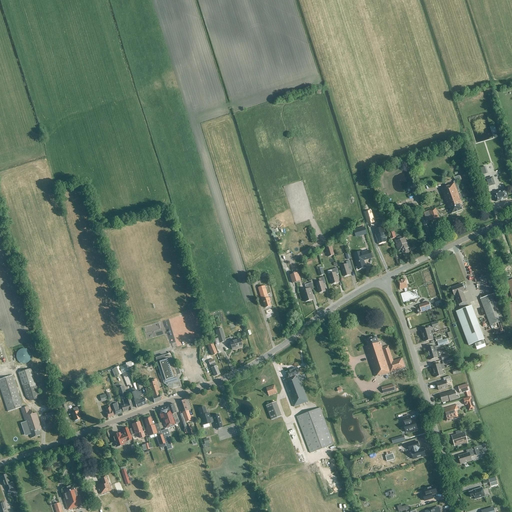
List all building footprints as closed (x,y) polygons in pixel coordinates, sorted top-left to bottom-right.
[(495,171),(501,171),(501,168),(496,167),(496,161),(490,161),(489,169),(495,169),(495,171)] [(453,182),(453,183),(447,185),(457,212),(462,210),(460,204),(462,204),(461,200),(462,199),(456,182),(461,181),(461,180),(462,180),(461,176),(459,176),(454,178),(455,182),(453,182)] [(487,187),(494,185),(491,177),(484,180),(487,187)] [(457,212),(447,185),(444,186),(445,188),(441,189),(447,208),(449,207),(451,214),(457,212)] [(493,194),(496,202),(508,198),(505,190),(493,194)] [(404,208),(409,206),(408,202),(402,203),(396,205),(397,208),(398,211),(404,208)] [(428,211),(431,220),(438,217),(435,209),(428,211)] [(357,230),(359,237),(366,234),(364,227),(357,230)] [(378,244),(386,242),(382,228),(373,230),(378,244)] [(407,248),(409,248),(407,244),(404,237),(395,240),(399,251),(402,249),(404,254),(409,252),(407,248)] [(325,249),(328,257),(334,255),(332,247),(325,249)] [(288,268),(292,266),(291,263),(293,263),(292,259),(290,259),(287,251),(283,252),(288,268)] [(370,251),(367,252),(361,253),(361,252),(354,254),(358,268),(358,270),(365,268),(365,266),(363,261),(372,258),(370,251)] [(349,271),(352,270),(349,261),(346,262),(347,264),(341,266),(344,277),(350,275),(349,271)] [(329,275),(332,284),(338,282),(336,275),(339,274),(337,268),(332,270),(333,274),(329,275)] [(301,281),(298,272),(290,275),(292,283),(301,281)] [(319,293),(325,291),(323,284),(326,283),(324,277),(319,279),(320,282),(316,283),(319,293)] [(406,288),(408,288),(405,279),(397,282),(400,290),(404,289),(405,293),(407,292),(406,288)] [(311,283),(305,285),(306,290),(302,291),(305,302),(313,300),(310,291),(313,290),(311,283)] [(484,340),(478,325),(471,306),(468,308),(466,302),(462,293),(464,292),(462,285),(451,288),(457,305),(458,305),(460,311),(455,312),(468,346),(484,340)] [(271,306),(270,302),(271,302),(269,298),(268,298),(265,286),(258,288),(262,300),(263,300),(265,308),(271,306)] [(400,294),(403,303),(420,298),(408,292),(407,292),(405,293),(400,294)] [(490,326),(503,321),(493,294),(480,299),(490,326)] [(419,306),(420,309),(421,313),(431,309),(428,303),(419,306)] [(268,308),(270,314),(276,312),(274,306),(268,308)] [(177,314),(165,318),(172,341),(179,339),(178,337),(180,337),(175,320),(178,319),(177,314)] [(420,324),(416,314),(412,315),(415,326),(420,324)] [(147,323),(149,329),(162,326),(161,320),(147,323)] [(423,336),(431,334),(429,328),(421,331),(423,336)] [(219,343),(225,341),(221,329),(215,331),(219,343)] [(433,339),(431,334),(423,336),(424,342),(433,339)] [(380,376),(405,368),(402,358),(393,361),(388,346),(382,348),(380,342),(378,343),(376,336),(365,340),(367,346),(365,347),(375,377),(379,375),(380,376)] [(232,350),(242,347),(240,339),(230,342),(232,350)] [(477,350),(486,347),(483,341),(475,344),(477,350)] [(217,354),(213,343),(207,346),(212,356),(217,354)] [(428,354),(436,352),(435,346),(426,349),(428,354)] [(438,358),(436,352),(428,354),(430,360),(438,358)] [(164,358),(165,360),(157,363),(163,383),(167,385),(172,388),(180,386),(177,374),(179,374),(178,370),(175,371),(171,355),(164,358)] [(214,376),(219,374),(212,357),(207,359),(208,361),(208,362),(210,365),(212,364),(213,367),(211,368),(214,376)] [(144,362),(146,368),(154,365),(152,359),(144,362)] [(433,372),(442,369),(440,364),(431,366),(433,372)] [(122,374),(128,371),(126,365),(119,368),(122,374)] [(30,401),(40,398),(30,369),(18,373),(27,400),(30,401)] [(294,407),(308,402),(298,375),(296,369),(286,373),(288,378),(283,380),(294,407)] [(443,375),(442,369),(433,372),(435,378),(443,375)] [(0,388),(8,412),(22,407),(12,376),(0,379),(0,388)] [(446,382),(451,380),(450,376),(443,378),(444,381),(440,382),(440,383),(436,384),(439,391),(448,388),(446,382)] [(151,381),(152,382),(148,384),(152,397),(154,403),(161,400),(159,394),(158,392),(160,391),(156,379),(151,381)] [(383,393),(395,390),(393,384),(381,388),(383,393)] [(467,384),(460,386),(458,387),(460,394),(466,392),(467,397),(471,396),(467,384)] [(269,396),(277,393),(274,385),(266,388),(269,396)] [(128,411),(133,410),(130,399),(128,400),(123,387),(117,389),(121,400),(122,400),(123,401),(124,405),(121,405),(123,413),(128,411)] [(136,391),(133,392),(132,393),(134,400),(137,408),(141,406),(138,397),(137,396),(136,391)] [(143,397),(141,398),(140,396),(143,395),(141,391),(137,393),(138,396),(137,396),(138,397),(141,406),(146,405),(146,404),(143,397)] [(454,391),(451,391),(440,395),(442,402),(449,400),(450,402),(457,400),(454,391)] [(107,400),(105,394),(99,396),(101,402),(107,400)] [(474,410),(470,397),(463,400),(465,406),(467,405),(469,411),(474,410)] [(188,410),(188,409),(187,407),(187,406),(185,400),(179,402),(185,422),(191,420),(188,410)] [(64,413),(67,411),(65,406),(72,404),(72,401),(61,404),(64,413)] [(113,404),(113,402),(110,403),(115,415),(122,413),(120,407),(118,407),(117,403),(113,404)] [(281,417),(276,402),(265,406),(271,421),(281,417)] [(172,414),(175,420),(176,424),(179,422),(175,413),(177,412),(174,404),(169,406),(172,414)] [(446,421),(457,418),(456,418),(455,414),(455,411),(458,410),(456,405),(444,409),(446,417),(445,417),(446,421)] [(107,418),(114,416),(112,411),(111,411),(109,406),(104,408),(106,413),(105,413),(107,418)] [(166,428),(175,425),(168,406),(158,410),(160,414),(159,415),(160,417),(161,417),(161,419),(162,419),(164,425),(165,425),(166,428)] [(39,430),(41,429),(36,413),(32,414),(31,410),(29,411),(27,407),(21,409),(29,433),(31,438),(41,435),(39,430)] [(72,409),(74,413),(71,414),(74,421),(80,419),(78,411),(79,411),(77,407),(72,409)] [(223,428),(219,416),(213,417),(210,419),(209,413),(206,414),(204,407),(198,409),(200,415),(199,416),(202,425),(211,423),(212,424),(215,423),(217,430),(223,428)] [(310,453),(334,444),(320,408),(296,417),(310,453)] [(179,415),(178,415),(184,432),(186,432),(185,429),(187,429),(182,414),(179,415)] [(411,419),(409,414),(403,416),(404,421),(403,422),(406,430),(417,426),(415,418),(411,419)] [(150,418),(144,420),(146,427),(145,428),(146,428),(144,429),(147,436),(148,436),(157,433),(154,425),(152,425),(150,418)] [(132,425),(133,428),(130,429),(132,435),(139,433),(140,437),(144,436),(142,432),(139,422),(132,425)] [(122,430),(124,435),(121,436),(120,433),(111,436),(114,443),(114,442),(116,447),(124,444),(123,442),(131,439),(130,436),(128,430),(128,431),(127,428),(122,430)] [(464,433),(466,433),(465,429),(456,432),(457,435),(452,437),(455,446),(467,442),(464,433)] [(411,460),(423,456),(421,449),(416,450),(416,448),(415,442),(405,445),(406,451),(410,450),(411,452),(409,452),(411,460)] [(301,459),(307,457),(303,445),(298,446),(301,459)] [(470,457),(474,456),(472,449),(466,450),(467,454),(458,456),(460,464),(471,461),(470,457)] [(125,485),(130,484),(125,469),(121,470),(125,485)] [(6,475),(1,477),(4,486),(6,485),(7,488),(6,488),(7,492),(15,489),(13,482),(9,483),(6,475)] [(491,477),(493,485),(500,484),(498,475),(491,477)] [(100,494),(112,490),(108,480),(107,480),(105,476),(100,478),(102,483),(97,485),(100,494)] [(76,511),(81,511),(84,511),(77,489),(76,490),(74,485),(62,489),(63,494),(62,494),(68,510),(75,508),(76,511)] [(423,494),(425,501),(434,498),(433,495),(438,493),(436,485),(425,489),(426,494),(423,494)] [(474,497),(475,500),(485,497),(482,487),(472,490),(472,491),(469,492),(471,498),(474,497)] [(55,511),(62,511),(59,503),(54,505),(55,511)]
